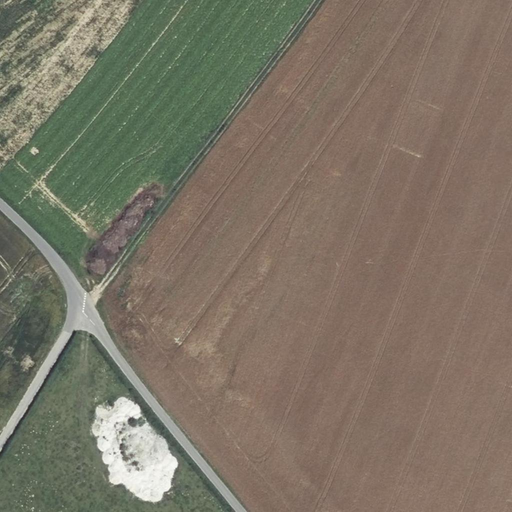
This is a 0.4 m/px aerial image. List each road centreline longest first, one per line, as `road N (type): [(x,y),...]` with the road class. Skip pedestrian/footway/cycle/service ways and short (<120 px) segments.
road 1 (unclassified): [(240,511),(80,303)]
road 2 (unclassified): [(0,436),(80,303)]
road 3 (unclassified): [(80,303),(63,266),(0,206)]
